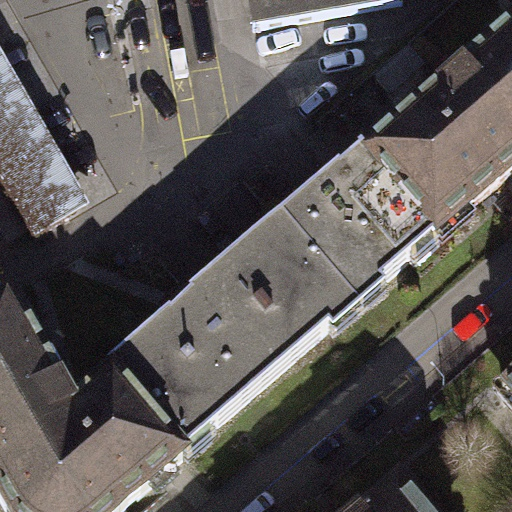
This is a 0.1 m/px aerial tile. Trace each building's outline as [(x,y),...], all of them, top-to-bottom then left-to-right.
[(248,0),(255,34),(403,7),(401,0),(248,0)] [(362,154),(360,156),(436,243),(511,177),(511,33),(448,89),(367,159),(362,154)] [(436,72),(418,49),(382,78),(400,101),(436,72)] [(0,53),(0,179),(37,242),(91,211),(0,53)] [(282,224),(357,311),(436,243),(360,156),(348,167),(285,221),(282,224)] [(357,311),(282,224),(202,293),(108,374),(112,378),(113,377),(184,460),(357,311)] [(126,511),(184,462),(184,460),(113,377),(112,378),(75,409),(11,297),(0,302),(0,502),(5,511),(126,511)] [(420,511),(399,487),(369,511),(420,511)]
